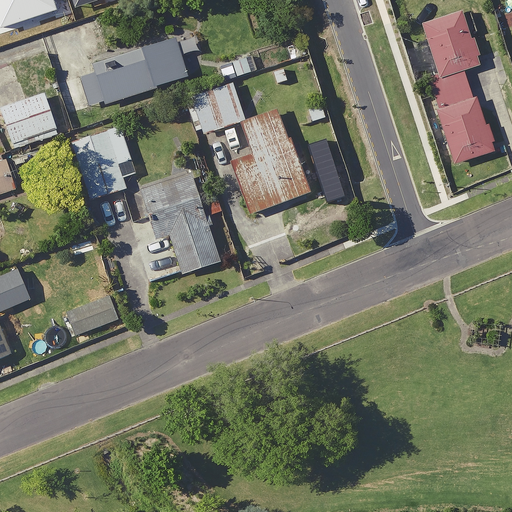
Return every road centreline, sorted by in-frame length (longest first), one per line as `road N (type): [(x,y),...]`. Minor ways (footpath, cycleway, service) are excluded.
road 1 (residential): [(424,257),(0,430)]
road 2 (residential): [(338,0),(424,257)]
